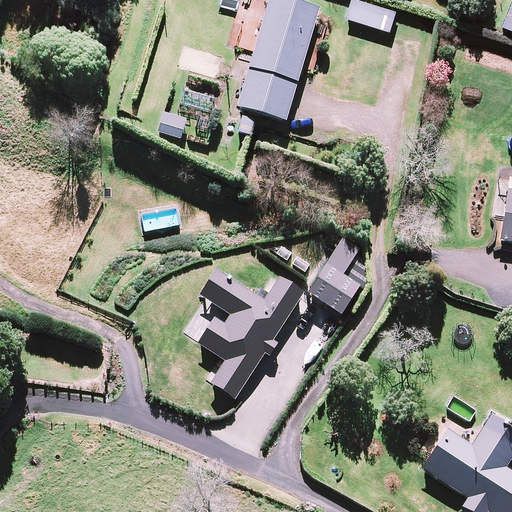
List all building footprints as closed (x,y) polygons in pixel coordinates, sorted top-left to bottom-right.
[(269,0),(269,3),(260,0),(241,0),(228,45),(255,53),(238,111),(286,125),(319,13),(273,0),(269,0)] [(397,14),(354,1),(347,21),(391,34),(397,14)] [(511,7),(503,29),(511,33),(511,7)] [(186,122),(164,116),(159,136),(180,142),(186,122)] [(511,194),(508,194),(501,243),(511,244),(511,194)] [(358,254),(341,243),(308,295),(342,317),(360,289),(342,278),(358,254)] [(303,295),(279,280),(264,304),(237,286),(199,346),(226,362),(211,385),(236,401),(265,355),(269,358),(276,346),(273,343),(303,295)] [(511,459),(511,448),(484,430),(472,449),(447,433),(423,471),(470,501),(463,511),(501,511),(511,496),(511,474),(505,470),(511,459)]
